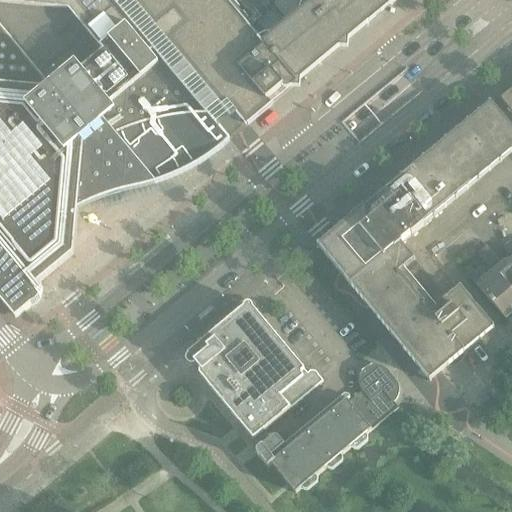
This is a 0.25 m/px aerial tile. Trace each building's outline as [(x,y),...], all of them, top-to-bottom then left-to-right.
[(0,0),(0,301),(16,320),(232,143),(230,141),(238,135),(246,128),(174,41),(200,20),(190,8),(164,30),(139,0),(0,0)] [(139,0),(164,30),(190,8),(200,20),(174,41),(241,121),(246,128),(248,126),(260,140),(260,141),(261,142),(261,143),(262,145),(263,146),(263,147),(264,148),(265,149),(265,150),(266,151),(267,152),(268,153),(269,155),(270,155),(271,156),(271,157),(272,158),(273,159),(274,160),(275,161),(276,162),(277,163),(279,164),(280,164),(281,165),(282,166),(283,166),(284,167),(285,168),(287,168),(288,169),(289,169),(290,170),(291,170),(293,171),(294,171),(295,172),(296,172),(298,172),(299,173),(300,173),(302,173),(303,173),(304,174),(306,174),(307,174),(308,174),(310,174),(311,174),(312,174),(314,174),(315,174),(316,174),(318,174),(319,173),(320,173),(322,173),(323,173),(324,172),(325,172),(327,172),(328,171),(329,171),(331,170),(332,170),(333,170),(334,169),(335,168),(337,168),(338,167),(339,167),(340,166),(341,165),(342,164),(343,164),(345,163),(346,162),(347,161),(348,160),(349,159),(350,158),(351,158),(352,157),(352,156),(353,155),(354,154),(355,153),(356,151),(357,150),(357,149),(358,148),(359,147),(359,146),(360,146),(361,145),(360,144),(356,139),(348,130),(342,123),(341,124),(340,124),(339,124),(338,124),(338,125),(337,125),(336,125),(335,124),(334,124),(333,124),(332,124),(331,124),(330,123),(329,123),(328,122),(327,122),(326,121),(325,120),(324,119),(323,118),(323,117),(297,86),(399,0),(139,0)] [(511,91),(502,100),(511,113),(511,91)] [(511,128),(491,103),(317,248),(430,383),(495,329),(461,288),(447,300),(402,246),(469,190),(511,153),(511,128)] [(504,269),(503,268),(486,247),(478,254),(495,275),(487,282),(479,272),(471,279),(505,320),(511,314),(511,312),(510,310),(511,307),(511,291),(498,274),(504,269)] [(506,266),(503,268),(504,269),(498,274),(511,291),(511,264),(511,265),(510,264),(506,266)] [(188,357),(187,358),(186,359),(186,360),(185,361),(185,362),(185,363),(185,364),(186,365),(186,366),(187,367),(188,368),(190,369),(191,369),(193,368),(194,368),(196,366),(200,371),(200,376),(254,441),(254,440),(254,441),(255,441),(264,432),(324,383),(316,373),(311,373),(308,375),(254,310),(249,310),(244,309),(188,356),(188,357)] [(362,391),(363,393),(371,402),(372,403),(373,404),(375,405),(376,406),(377,406),(378,407),(379,407),(380,407),(383,408),(385,408),(387,407),(388,407),(390,407),(390,406),(392,405),(394,404),(395,403),(397,401),(398,399),(398,398),(399,396),(399,394),(400,393),(400,391),(399,390),(399,388),(398,386),(397,384),(396,382),(388,372),(386,370),(384,368),(382,368),(380,367),(378,366),(376,366),(373,366),(371,367),(369,368),(367,369),(365,370),(363,372),(362,374),(361,375),(361,377),(360,379),(360,382),(360,384),(360,386),(360,387),(361,388),(362,390),(362,391)] [(363,393),(350,404),(372,432),(389,418),(399,409),(394,404),(392,405),(390,406),(390,407),(388,407),(387,407),(385,408),(383,408),(380,407),(379,407),(378,407),(377,406),(376,406),(375,405),(373,404),(372,403),(371,402),(363,393)] [(255,441),(261,448),(257,452),(257,456),(268,469),(272,466),(296,495),(372,432),(350,404),(344,398),(285,447),(278,438),(274,438),(271,440),(264,432),(255,441)] [(111,473),(105,478),(110,484),(115,479),(111,473)]
